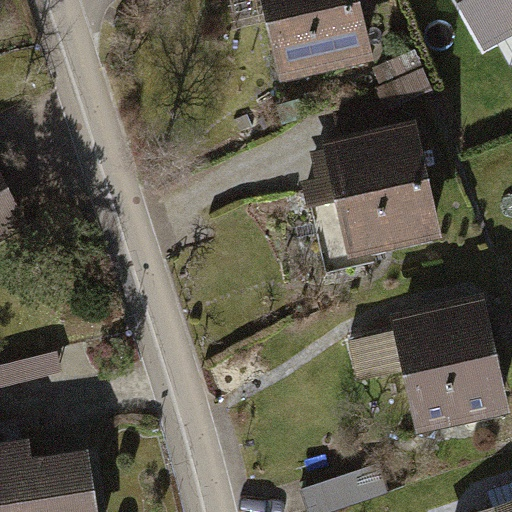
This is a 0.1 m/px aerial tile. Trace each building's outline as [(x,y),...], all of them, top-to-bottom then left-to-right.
[(349,0),(252,0),(272,93),(365,74),(349,0)] [(511,0),(458,0),(498,74),(511,66),(511,0)] [(413,137),(312,159),(336,272),(438,251),(413,137)] [(0,209),(0,255),(20,245),(0,209)] [(474,296),(374,318),(402,445),(501,424),(474,296)] [(0,511),(88,511),(83,468),(22,476),(20,458),(0,460),(0,511)]
